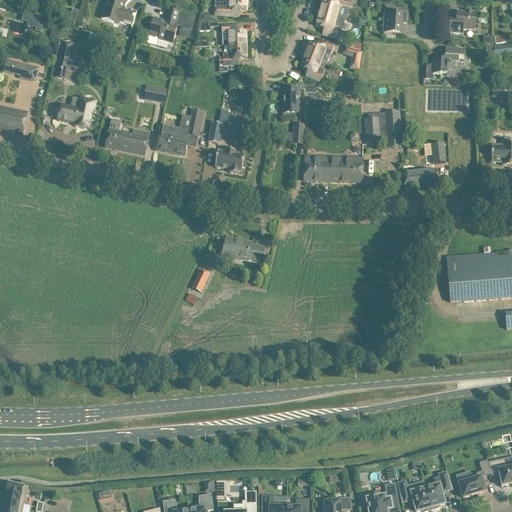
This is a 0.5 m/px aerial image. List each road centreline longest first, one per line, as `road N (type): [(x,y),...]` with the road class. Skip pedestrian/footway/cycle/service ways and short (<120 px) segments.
road 1 (unclassified): [(511,203),(208,198),(0,147)]
road 2 (primary): [(0,441),(282,423),(511,383)]
road 3 (primary): [(511,372),(79,414),(0,413)]
road 4 (residential): [(261,0),(272,73),(304,0)]
